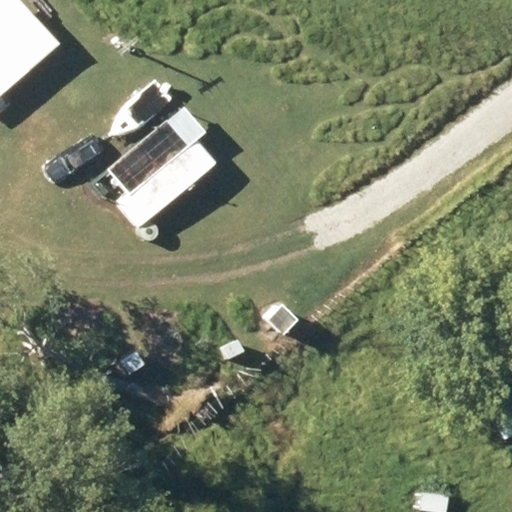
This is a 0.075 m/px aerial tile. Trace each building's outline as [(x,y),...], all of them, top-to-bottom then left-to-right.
[(0,37),(10,29),(0,16),(0,76),(14,65),(0,48),(0,37)] [(180,171),(134,114),(54,178),(101,235),(180,171)] [(309,230),(325,249),(341,235),(324,216),(309,230)] [(265,298),(242,321),(258,336),(280,314),(265,298)] [(221,331),(207,339),(213,350),(227,342),(221,331)] [(310,475),(335,475),(335,454),(310,454),(310,475)]
